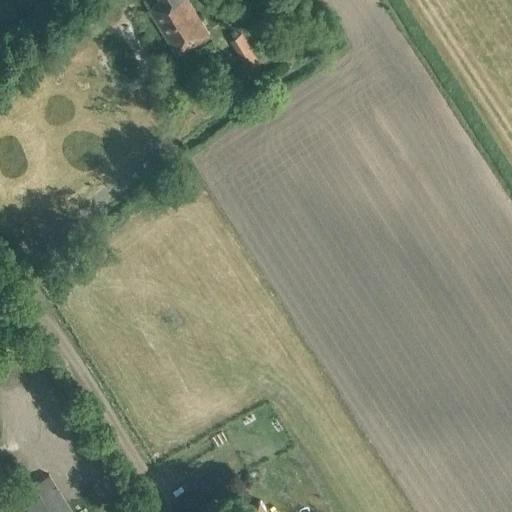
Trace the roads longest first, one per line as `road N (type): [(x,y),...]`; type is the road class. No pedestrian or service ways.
road 1 (track): [(0,293),(52,329),(169,511)]
road 2 (track): [(0,267),(157,159),(184,134),(192,90)]
